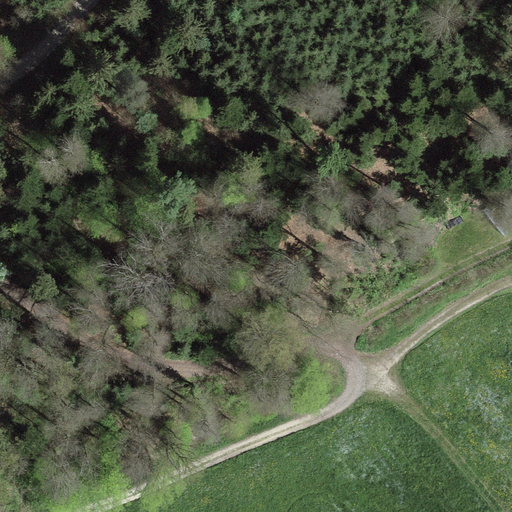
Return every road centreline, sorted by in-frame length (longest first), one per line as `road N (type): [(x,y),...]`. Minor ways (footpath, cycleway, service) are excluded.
road 1 (track): [(339,339),(222,366),(121,359),(0,288)]
road 2 (track): [(76,511),(302,425),(339,403),(360,374),(339,339)]
road 3 (track): [(511,241),(339,339)]
road 4 (track): [(360,374),(505,280)]
